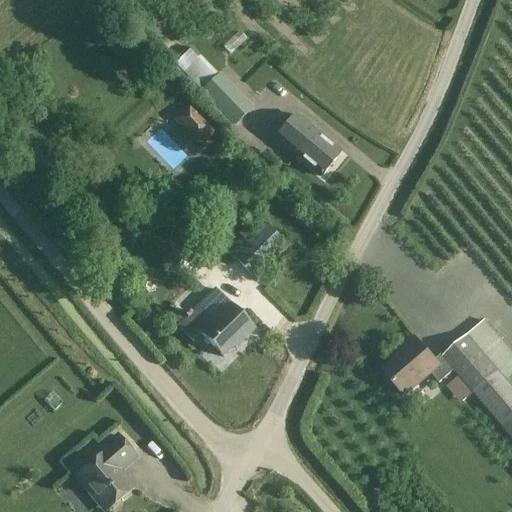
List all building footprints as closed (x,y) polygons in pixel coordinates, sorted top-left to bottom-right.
[(220,74),(218,75),(201,57),(184,74),(175,65),(170,70),(230,131),(254,109),(220,74)] [(182,113),(198,129),(191,136),(200,146),(214,132),(190,106),(182,113)] [(295,116),(276,139),(321,176),(340,153),(295,116)] [(256,234),(232,257),(252,278),(278,251),(276,249),(284,239),(275,231),(268,241),(260,234),(258,236),(256,234)] [(255,331),(215,290),(177,327),(192,343),(200,335),(223,359),(234,347),(236,349),(255,331)] [(511,353),(485,322),(443,358),(511,439),(511,389),(499,374),(511,362),(511,353)] [(405,397),(439,368),(415,339),(399,352),(402,355),(383,372),(405,397)] [(106,511),(134,489),(117,468),(133,454),(118,437),(87,463),(89,466),(75,477),(104,511),(106,511)]
